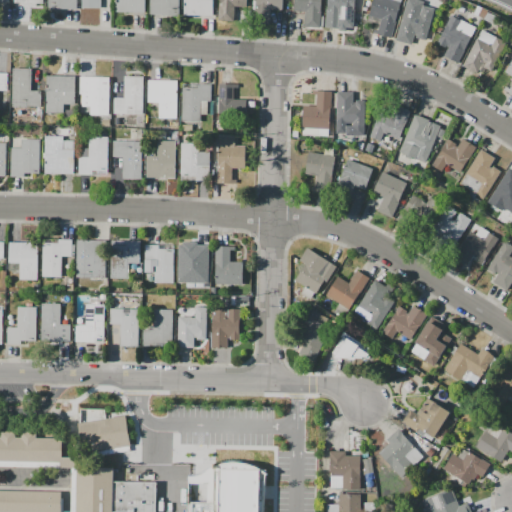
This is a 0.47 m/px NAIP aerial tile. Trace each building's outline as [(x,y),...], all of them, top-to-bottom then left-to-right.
[(49,0),(76,0),(76,9),(49,8),(49,0)] [(100,0),(100,8),(82,7),(82,0),(100,0)] [(116,0),(145,0),(145,12),(116,12),(116,0)] [(179,0),(179,14),(150,14),(150,0),(179,0)] [(184,0),(213,0),(213,16),(184,15),(184,0)] [(218,20),(219,3),(220,3),(220,0),(246,0),(246,6),(234,6),(234,21),(218,20)] [(282,0),(282,10),(271,9),(270,18),(254,16),(255,0),(282,0)] [(322,0),(320,27),(305,26),(306,11),(294,10),(294,0),(322,0)] [(325,26),(326,9),(327,10),(327,0),(354,0),(353,17),(341,16),(340,27),(325,26)] [(369,15),(373,0),(401,0),(390,38),(377,34),(382,18),(369,15)] [(407,0),(417,0),(424,2),(423,5),(434,9),(425,40),(416,38),(417,35),(414,35),(411,45),(396,40),(407,0)] [(458,63),(444,56),(449,47),(446,45),(445,48),(437,44),(451,15),(475,27),(458,63)] [(463,66),(477,38),(478,39),(482,30),(506,42),(492,71),(483,67),(486,63),(483,61),(477,73),(463,66)] [(13,68),(31,68),(31,90),(42,91),(42,106),(31,106),(31,108),(12,107),(13,68)] [(47,75),(75,76),(74,104),(64,104),(64,113),(46,113),(47,75)] [(124,76),(144,76),(143,115),(125,114),(114,113),(114,98),(124,98),(124,76)] [(80,77),(110,77),(109,115),(90,115),(90,113),(81,112),(82,94),(80,94),(80,77)] [(159,118),(159,102),(148,102),(148,80),(177,81),(177,118),(159,118)] [(201,114),(201,121),(182,121),(182,88),(198,88),(198,84),(211,84),(211,101),(207,101),(207,114),(201,114)] [(219,121),(219,84),(234,84),(234,99),(246,100),(246,121),(219,121)] [(331,91),(329,136),(317,136),(318,128),(302,128),(304,106),(316,106),(317,91),(331,91)] [(337,92),(353,92),(353,105),(355,105),(356,100),(365,101),(364,135),(346,135),(346,126),(353,126),(353,123),(346,123),(346,133),(336,133),(337,92)] [(411,111),(399,139),(384,133),(381,141),(370,137),(380,112),(390,116),(395,105),(411,111)] [(415,114),(429,120),(429,121),(440,126),(426,163),(399,152),(415,114)] [(246,146),(245,168),(232,168),(232,183),(218,183),(219,135),(235,135),(235,145),(246,146)] [(74,140),(73,172),(45,172),(46,136),(63,136),(63,140),(74,140)] [(92,174),(79,174),(79,157),(89,157),(89,136),(108,137),(107,170),(92,170),(92,174)] [(39,173),(24,172),(24,177),(11,177),(12,148),(21,148),(21,139),(40,139),(39,173)] [(460,172),(447,163),(441,171),(431,165),(447,141),(457,148),(463,139),(476,148),(460,172)] [(176,141),(175,178),(146,178),(146,156),(158,156),(158,140),(176,141)] [(113,141),(142,141),(141,179),(122,179),(123,156),(113,156),(113,141)] [(181,143),(210,143),(210,181),(181,180),(181,143)] [(481,150),(495,158),(490,167),(492,168),(493,166),(501,171),(483,199),(472,192),(473,192),(460,184),(481,150)] [(308,152),(334,156),(328,193),(315,191),(317,176),(305,174),(308,152)] [(347,159),(372,169),(365,189),(354,185),(350,197),(335,192),(347,159)] [(382,172),(407,183),(392,217),(377,211),(383,197),(373,192),(382,172)] [(511,211),(492,200),(503,183),(511,188),(511,211)] [(413,195),(426,203),(431,196),(440,202),(420,234),(397,219),(413,195)] [(471,220),(450,253),(436,244),(441,236),(439,235),(436,239),(428,234),(447,204),(457,211),(451,219),(454,221),(460,213),(471,220)] [(470,231),(475,234),(480,227),(499,239),(482,265),(474,260),(475,258),(473,256),(468,265),(454,256),(470,231)] [(43,276),(43,243),(59,243),(59,239),(72,239),(72,244),(75,245),(74,255),(72,255),(72,257),(62,256),(61,276),(43,276)] [(77,240),(106,240),(106,278),(76,277),(77,240)] [(111,240),(140,241),(140,263),(128,263),(128,278),(111,278),(111,240)] [(505,241),(511,245),(511,252),(509,256),(511,258),(511,256),(511,282),(507,291),(493,282),(499,273),(497,271),(495,273),(487,268),(505,241)] [(9,242),(38,242),(37,280),(20,279),(20,263),(9,262),(9,242)] [(155,272),(145,271),(145,244),(159,245),(159,249),(167,249),(167,251),(174,251),(173,282),(155,282),(155,272)] [(208,267),(197,267),(196,282),(179,282),(179,245),(208,245),(208,267)] [(243,262),(242,284),(215,284),(216,246),(230,246),(230,262),(243,262)] [(307,248),(336,267),(326,282),(324,280),(316,293),(295,280),(305,264),(299,260),(307,248)] [(338,276),(349,283),(357,270),(370,278),(350,310),(326,295),(338,276)] [(375,280),(388,289),(382,300),(384,301),(386,297),(395,302),(377,329),(367,323),(373,315),(358,305),(375,280)] [(42,303),(61,304),(61,324),(70,324),(70,341),(42,341),(42,303)] [(86,319),(85,313),(86,304),(105,305),(104,338),(96,338),(96,341),(76,341),(76,319),(86,319)] [(18,327),(18,306),(37,307),(36,341),(21,341),(21,344),(7,344),(7,327),(18,327)] [(383,332),(399,306),(407,311),(406,313),(408,314),(414,306),(427,314),(411,339),(397,331),(393,338),(383,332)] [(178,347),(178,317),(195,317),(195,307),(206,307),(206,339),(197,339),(197,334),(194,334),(194,347),(178,347)] [(110,309),(138,309),(138,346),(120,346),(120,324),(110,324),(110,309)] [(153,309),(173,310),(172,347),(143,347),(143,330),(153,330),(153,309)] [(212,347),(212,309),(240,309),(239,339),(231,339),(231,335),(228,335),(228,347),(212,347)] [(314,361),(299,354),(304,343),(300,341),(307,324),(302,322),(309,309),(329,318),(325,325),(330,327),(314,361)] [(429,321),(443,330),(437,339),(439,341),(443,333),(451,338),(434,366),(411,351),(416,343),(415,342),(429,321)] [(362,366),(371,351),(343,335),(334,350),(362,366)] [(461,344),(478,355),(482,348),(494,356),(473,388),(445,370),(461,344)] [(511,396),(509,395),(506,400),(493,392),(508,370),(511,372),(511,396)] [(402,421),(410,409),(417,414),(419,410),(420,411),(428,398),(449,412),(431,440),(402,421)] [(130,445),(95,451),(91,421),(125,416),(130,445)] [(511,433),(511,450),(509,448),(500,462),(476,446),(486,431),(488,433),(495,422),(511,433)] [(401,477),(379,452),(389,443),(387,440),(399,428),(404,433),(403,434),(424,457),(401,477)] [(0,511),(0,490),(61,491),(61,498),(63,498),(63,511),(71,511),(71,468),(60,468),(60,462),(0,461),(0,437),(1,437),(1,431),(16,431),(16,437),(21,437),(21,431),(37,431),(37,438),(62,438),(62,457),(75,458),(75,467),(113,467),(113,481),(156,481),(156,511),(0,511)] [(445,447),(451,451),(439,470),(432,466),(445,447)] [(490,464),(482,477),(475,473),(468,484),(443,469),(453,454),(458,457),(463,449),(468,452),(469,451),(490,464)] [(330,476),(331,451),(346,452),(346,456),(360,456),(360,489),(343,489),(343,488),(331,488),(331,476),(330,476)] [(264,511),(266,468),(248,463),(231,461),(217,464),(212,465),(200,473),(192,475),(189,475),(187,511),(264,511)] [(452,488),(459,506),(467,503),(470,511),(428,511),(425,505),(430,503),(428,498),(452,488)] [(339,511),(339,494),(361,494),(361,511),(339,511)]
